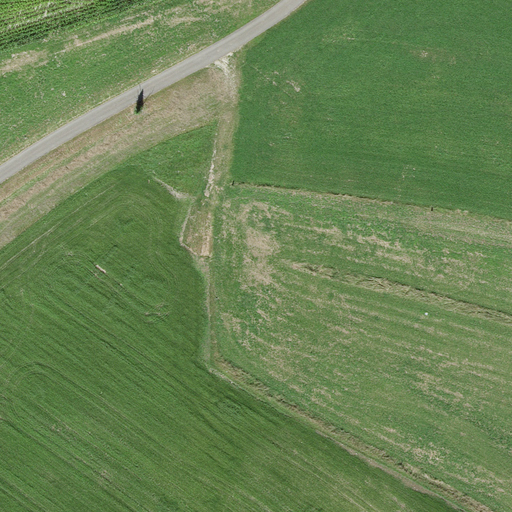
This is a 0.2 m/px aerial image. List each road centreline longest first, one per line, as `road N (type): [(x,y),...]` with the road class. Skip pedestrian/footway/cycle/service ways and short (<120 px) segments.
road 1 (track): [(292,0),(224,48),(99,110),(0,181)]
road 2 (track): [(192,245),(212,195),(224,48)]
